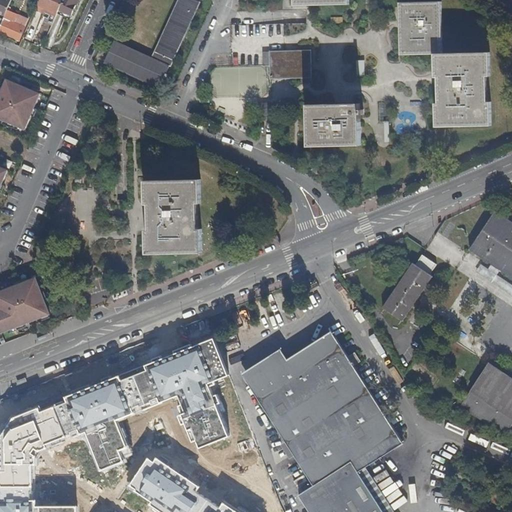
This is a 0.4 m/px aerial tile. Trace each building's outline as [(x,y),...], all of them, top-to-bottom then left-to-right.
[(8,0),(0,0),(0,15),(3,17),(8,7),(10,1),(8,0)] [(37,0),(34,9),(43,13),(43,11),(45,8),(55,13),(57,10),(61,0),(37,0)] [(61,0),(57,10),(70,16),(77,0),(61,0)] [(180,0),(155,55),(118,38),(107,62),(162,87),(167,75),(169,76),(170,72),(169,72),(198,8),(181,0),(180,0)] [(445,1),(403,2),(404,54),(438,52),(438,75),(441,75),(442,101),(439,102),(439,126),(495,125),(494,101),(492,101),(491,75),(494,75),(493,51),(447,52),(445,1)] [(1,23),(0,24),(0,33),(20,42),(26,28),(12,22),(15,14),(11,12),(12,8),(8,7),(3,17),(1,23)] [(309,50),(260,51),(261,65),(268,65),(268,79),(310,78),(309,50)] [(0,119),(23,130),(38,93),(5,80),(0,92),(0,119)] [(257,102),(257,118),(270,118),(270,101),(257,102)] [(364,101),(312,103),(313,143),(365,141),(365,113),(368,113),(368,107),(364,107),(364,101)] [(204,177),(150,180),(150,202),(152,202),(154,229),(150,229),(151,252),(207,250),(206,227),(204,227),(202,201),(205,201),(204,177)] [(511,223),(497,213),(496,212),(497,211),(495,210),(468,250),(470,251),(471,249),(511,276),(511,223)] [(113,221),(99,221),(100,229),(113,229),(113,221)] [(413,263),(383,308),(403,321),(433,276),(413,263)] [(480,264),(476,271),(488,278),(494,269),(489,266),(487,269),(480,264)] [(0,334),(51,315),(37,278),(0,293),(0,306),(1,310),(4,309),(6,316),(0,318),(0,334)] [(208,318),(214,332),(232,325),(227,311),(208,318)] [(402,443),(330,332),(286,360),(283,356),(245,381),(284,441),(278,445),(287,459),(293,456),(312,486),(297,495),(307,511),(382,511),(357,472),(364,468),(402,443)] [(37,464),(37,456),(33,453),(36,448),(41,450),(48,447),(47,444),(72,434),(73,437),(87,431),(103,471),(125,462),(120,450),(128,447),(117,419),(179,395),(186,413),(183,414),(190,430),(193,428),(201,448),(230,437),(209,383),(229,375),(214,338),(66,396),(68,402),(42,412),(40,407),(15,417),(0,439),(0,472),(1,472),(1,487),(3,487),(3,500),(0,499),(0,511),(77,511),(78,505),(37,505),(37,499),(32,499),(32,491),(34,491),(34,464),(37,464)] [(245,381),(283,356),(280,351),(242,376),(245,381)] [(511,426),(511,378),(490,364),(462,405),(506,435),(511,426)] [(240,511),(224,502),(222,506),(198,491),(202,486),(158,457),(155,461),(149,457),(130,486),(153,501),(151,505),(162,511),(240,511)] [(357,472),(382,511),(392,511),(364,468),(357,472)]
